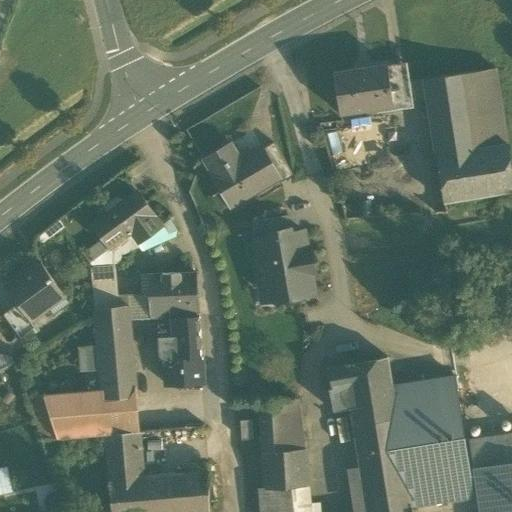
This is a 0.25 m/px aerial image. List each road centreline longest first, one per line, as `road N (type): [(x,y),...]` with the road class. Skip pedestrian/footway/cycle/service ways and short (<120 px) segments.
road 1 (residential): [(150,107),(161,170),(201,256),(226,511)]
road 2 (residential): [(284,31),(304,170),(332,209),(346,314)]
road 3 (tertiary): [(0,217),(150,107)]
road 4 (tertiary): [(150,107),(284,31)]
